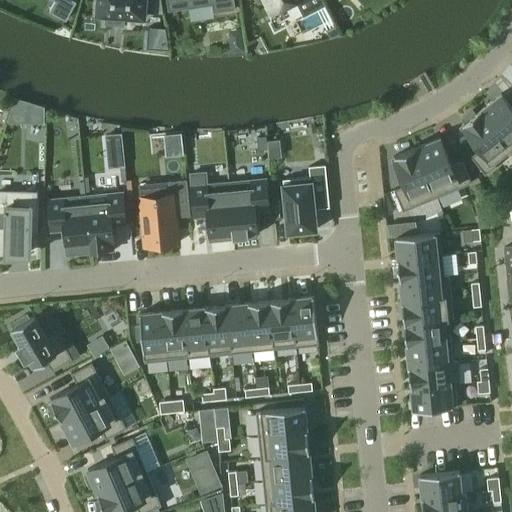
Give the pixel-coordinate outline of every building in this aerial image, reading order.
[(105,24),(124,25),(124,15),(145,17),(145,11),(145,0),(97,0),(97,13),(106,14),(105,24)] [(145,0),(145,11),(162,12),(160,0),(145,0)] [(166,0),(168,10),(190,7),(188,0),(210,0),(212,4),(213,12),(235,8),(233,0),(166,0)] [(265,0),(271,12),(294,0),(321,0),(324,5),(322,0),(265,0)] [(148,26),(147,46),(167,48),(165,27),(148,26)] [(243,42),(230,44),(231,51),(244,49),(243,42)] [(511,108),(500,93),(481,108),(511,148),(511,108)] [(496,165),(493,161),(510,148),(511,149),(511,148),(481,108),(475,113),(472,109),(462,117),(465,121),(461,124),(480,148),(471,156),(485,174),(496,165)] [(181,131),(163,133),(164,136),(166,156),(183,154),(181,137),(181,131)] [(121,132),(104,134),(108,168),(125,166),(122,132),(121,132)] [(265,136),(256,136),(258,149),(267,149),(265,136)] [(439,137),(416,146),(437,196),(471,182),(462,161),(451,165),(439,137)] [(416,146),(393,156),(405,185),(394,189),(402,210),(437,196),(416,146)] [(328,199),(324,164),(308,166),(309,176),(282,178),(287,231),(316,228),(314,201),(328,199)] [(234,236),(229,181),(206,183),(205,171),(190,173),(194,212),(208,211),(210,240),(227,239),(227,236),(233,236),(234,236)] [(171,194),(139,197),(144,245),(178,242),(176,216),(189,215),(186,178),(170,180),(171,194)] [(251,179),(229,181),(234,236),(236,236),(236,235),(245,234),(245,235),(249,235),(249,234),(257,233),(255,206),(268,205),(266,178),(251,179)] [(0,254),(30,251),(30,230),(36,231),(37,192),(0,190),(0,209),(6,209),(5,228),(0,227),(0,254)] [(122,191),(85,195),(90,249),(98,249),(98,251),(114,249),(112,224),(125,223),(122,191)] [(85,195),(48,199),(50,226),(64,225),(67,252),(90,249),(85,195)] [(471,228),(472,240),(480,239),(479,227),(471,228)] [(395,236),(398,258),(442,254),(439,231),(395,236)] [(475,250),(467,251),(469,263),(477,262),(475,250)] [(442,254),(397,258),(399,280),(449,275),(449,274),(444,274),(442,254)] [(449,275),(399,280),(401,301),(451,297),(449,275)] [(478,282),(470,282),(472,295),(480,294),(478,282)] [(480,294),(472,295),(473,306),(481,305),(480,294)] [(313,295),(290,297),(295,346),(318,344),(313,295)] [(290,297),(269,300),(274,348),(295,346),(290,297)] [(451,297),(401,301),(403,323),(453,318),(451,297)] [(269,300),(248,302),(252,351),(274,348),(269,300)] [(248,302),(226,304),(231,353),(252,351),(248,302)] [(226,304),(205,306),(209,355),(231,353),(226,304)] [(205,306),(183,308),(188,357),(209,355),(205,306)] [(183,308),(162,310),(166,359),(188,357),(183,308)] [(140,325),(136,325),(137,339),(142,339),(144,362),(166,359),(162,310),(139,313),(140,325)] [(16,325),(12,328),(20,343),(18,345),(26,359),(29,357),(34,366),(46,359),(52,370),(72,358),(55,329),(46,335),(34,315),(29,318),(26,314),(14,321),(16,325)] [(453,318),(403,323),(405,344),(450,340),(448,320),(453,319),(453,318)] [(483,325),(475,325),(476,338),(484,337),(483,325)] [(102,334),(87,344),(93,355),(109,346),(102,334)] [(484,337),(476,338),(477,349),(485,348),(484,337)] [(117,361),(132,352),(125,339),(110,348),(117,361)] [(450,340),(405,344),(407,366),(457,361),(457,360),(452,360),(450,340)] [(457,361),(407,366),(409,387),(460,383),(457,361)] [(52,402),(48,404),(54,415),(57,413),(61,420),(109,395),(91,362),(82,367),(71,373),(77,383),(58,393),(50,398),(52,402)] [(479,368),(480,380),(488,379),(487,367),(479,368)] [(480,380),(476,380),(478,393),(490,391),(488,379),(480,380)] [(311,381),(299,383),(300,391),(312,390),(311,381)] [(299,383),(287,384),(288,392),(300,391),(299,383)] [(460,383),(409,387),(412,410),(457,406),(455,384),(460,383)] [(225,386),(213,388),(213,392),(214,400),(226,398),(225,386)] [(268,386),(256,387),(257,395),(269,394),(268,386)] [(256,387),(244,388),(245,397),(257,395),(256,387)] [(213,392),(201,393),(202,401),(214,400),(213,392)] [(109,395),(61,420),(73,442),(99,428),(100,428),(106,438),(117,432),(126,427),(109,395)] [(183,398),(171,400),(172,412),(184,410),(183,398)] [(171,400),(159,401),(160,413),(172,412),(171,400)] [(304,406),(255,411),(258,434),(307,429),(304,406)] [(214,408),(199,409),(199,417),(214,415),(214,408)] [(224,425),(216,426),(217,438),(225,437),(224,425)] [(307,429),(258,434),(260,457),(309,452),(307,429)] [(89,473),(85,475),(90,486),(94,485),(97,491),(146,471),(132,436),(109,446),(114,457),(87,469),(89,473)] [(225,438),(217,438),(218,451),(230,449),(229,437),(225,438)] [(309,452),(260,457),(262,480),(311,475),(309,452)] [(459,470),(419,474),(422,497),(461,493),(459,470)] [(100,499),(96,501),(101,511),(105,510),(105,511),(112,511),(135,503),(138,511),(143,511),(146,511),(155,507),(161,505),(146,471),(97,491),(100,498),(100,499)] [(235,471),(227,471),(229,483),(237,482),(235,471)] [(311,475),(262,480),(265,502),(313,497),(311,475)] [(498,477),(490,477),(492,490),(500,489),(498,477)] [(237,482),(229,483),(230,495),(238,494),(237,482)] [(500,489),(492,490),(493,501),(501,500),(500,489)] [(222,491),(200,499),(204,511),(224,504),(222,491)] [(461,493),(422,497),(423,511),(467,511),(466,492),(461,493)] [(314,511),(313,497),(265,502),(265,511),(314,511)]
